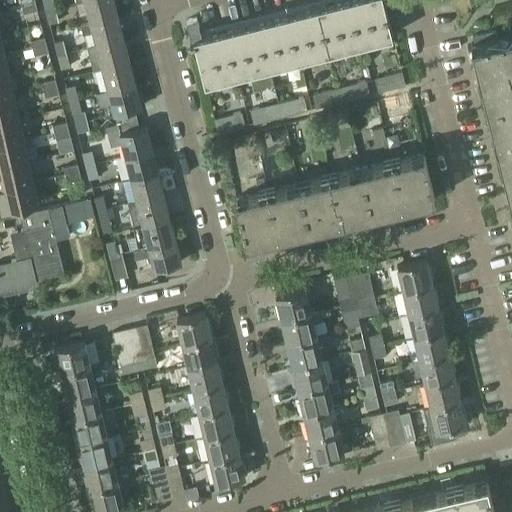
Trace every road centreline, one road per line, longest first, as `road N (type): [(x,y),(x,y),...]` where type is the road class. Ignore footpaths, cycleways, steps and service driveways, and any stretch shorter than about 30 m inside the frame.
road 1 (residential): [(226,286),(155,5)]
road 2 (residential): [(226,286),(467,230)]
road 3 (residential): [(467,230),(476,196),(453,115),(456,90),(446,53),(430,44),(419,0)]
road 4 (residential): [(0,339),(226,286)]
road 5 (residential): [(276,493),(226,286)]
road 6 (residential): [(276,493),(298,500),(377,481),(389,458),(469,438)]
road 7 (residential): [(511,340),(494,330),(467,230)]
